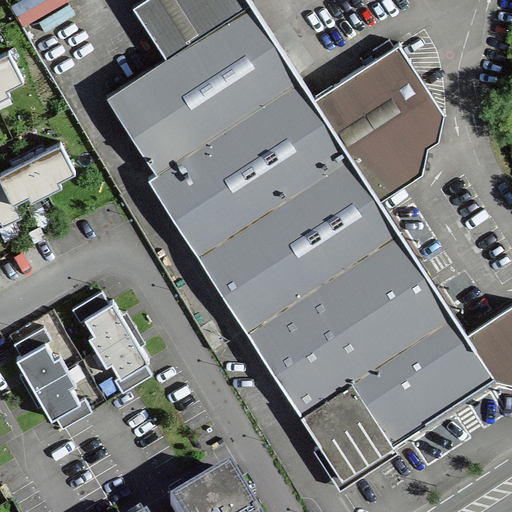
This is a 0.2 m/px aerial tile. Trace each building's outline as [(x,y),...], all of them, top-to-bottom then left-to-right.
[(252,1),(250,0),(141,0),(134,5),(167,56),(252,1)] [(252,1),(167,56),(109,94),(158,171),(302,78),(252,1)] [(378,56),(372,60),(430,150),(432,146),(443,138),(444,112),(399,43),(394,45),(390,38),(373,49),(378,56)] [(0,99),(9,95),(6,89),(21,81),(7,53),(0,56),(0,99)] [(430,150),(372,60),(314,98),(380,198),(423,170),(430,150)] [(150,176),(238,313),(390,214),(380,198),(314,98),(302,78),(158,171),(150,176)] [(39,143),(35,145),(39,154),(47,150),(42,141),(39,143)] [(25,149),(30,159),(47,194),(60,188),(56,180),(72,172),(59,145),(47,150),(39,154),(35,145),(25,149)] [(13,166),(0,172),(0,180),(11,203),(25,196),(29,203),(47,194),(30,159),(25,149),(16,154),(21,162),(13,166)] [(9,158),(13,166),(21,162),(16,154),(13,156),(9,158)] [(0,225),(18,217),(11,203),(0,180),(0,225)] [(390,214),(238,313),(247,326),(400,228),(390,214)] [(400,228),(247,326),(321,441),(314,445),(340,485),(398,448),(393,441),(419,425),(383,370),(459,321),(400,228)] [(101,288),(72,306),(81,321),(85,318),(93,331),(88,334),(97,349),(132,328),(122,312),(113,297),(108,299),(101,288)] [(511,303),(467,333),(495,376),(511,379),(511,303)] [(126,309),(122,312),(132,328),(135,325),(130,316),(126,309)] [(495,376),(467,333),(459,321),(383,370),(419,425),(495,376)] [(43,324),(14,340),(21,352),(16,355),(25,371),(34,387),(69,367),(60,351),(55,354),(46,339),(51,337),(43,324)] [(135,325),(132,328),(140,344),(145,341),(139,332),(135,325)] [(132,328),(97,349),(106,365),(112,362),(119,373),(114,378),(122,391),(152,373),(146,362),(150,359),(140,344),(132,328)] [(69,367),(34,387),(43,402),(52,418),(56,415),(63,427),(93,410),(85,396),(80,399),(71,382),(76,380),(69,367)] [(39,404),(43,402),(34,387),(25,371),(21,373),(24,378),(36,399),(39,404)] [(255,511),(231,471),(171,507),(173,511),(255,511)]
